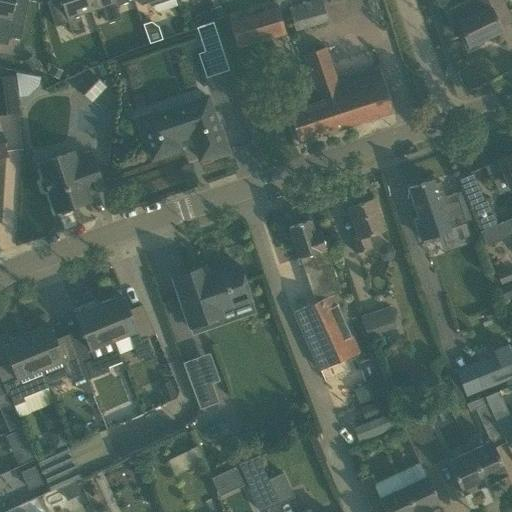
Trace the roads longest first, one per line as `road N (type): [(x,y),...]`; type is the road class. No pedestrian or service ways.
road 1 (tertiary): [(0,275),(452,124)]
road 2 (residential): [(406,0),(452,124)]
